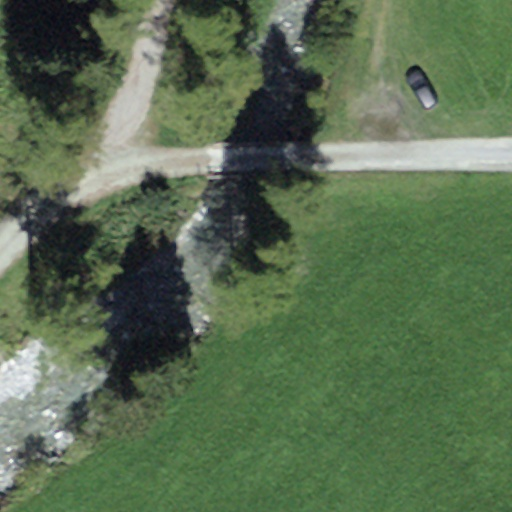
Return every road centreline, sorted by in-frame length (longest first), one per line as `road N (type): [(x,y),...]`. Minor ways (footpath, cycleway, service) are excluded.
road 1 (track): [(511,161),(192,162),(121,172),(18,226),(0,254)]
road 2 (track): [(192,0),(121,172)]
